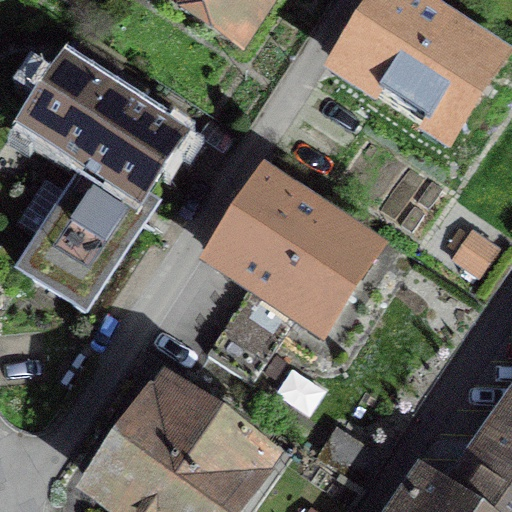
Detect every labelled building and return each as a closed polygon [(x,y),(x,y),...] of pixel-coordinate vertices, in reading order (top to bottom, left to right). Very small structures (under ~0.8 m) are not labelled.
[(263,0),(179,0),(239,39),(263,0)] [(498,65),(398,0),(387,0),(338,76),(445,145),(498,65)] [(68,68),(65,66),(30,119),(103,167),(89,188),(81,183),(23,272),(86,312),(144,224),(138,220),(151,199),(148,197),(183,142),(107,93),(121,72),(82,46),(68,68)] [(287,202),(266,188),(216,265),(236,278),(235,279),(254,292),(298,321),(298,320),(321,334),(372,257),(288,202),(287,202)] [(462,215),(440,246),(477,273),(499,242),(462,215)] [(298,321),(254,292),(209,358),(253,387),(298,321)] [(264,462),(169,395),(155,415),(153,414),(97,493),(124,511),(232,511),(252,484),(250,482),(264,462)] [(511,511),(511,412),(451,498),(471,511),(511,511)] [(380,459),(338,432),(319,461),(360,488),(380,459)] [(471,511),(451,498),(425,479),(401,511),(471,511)]
